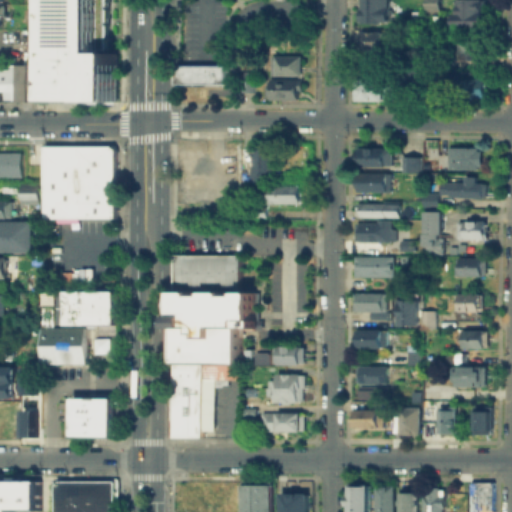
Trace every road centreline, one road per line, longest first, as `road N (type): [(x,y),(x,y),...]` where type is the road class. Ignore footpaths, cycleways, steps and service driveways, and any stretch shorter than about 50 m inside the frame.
road 1 (residential): [(330,511),(333,0)]
road 2 (primary): [(135,123),(136,511)]
road 3 (residential): [(155,460),(511,459)]
road 4 (residential): [(160,121),(511,121)]
road 5 (primary): [(154,511),(160,199)]
road 6 (tertiary): [(0,124),(160,121)]
road 7 (residential): [(0,460),(155,460)]
road 8 (primary): [(160,121),(160,0)]
